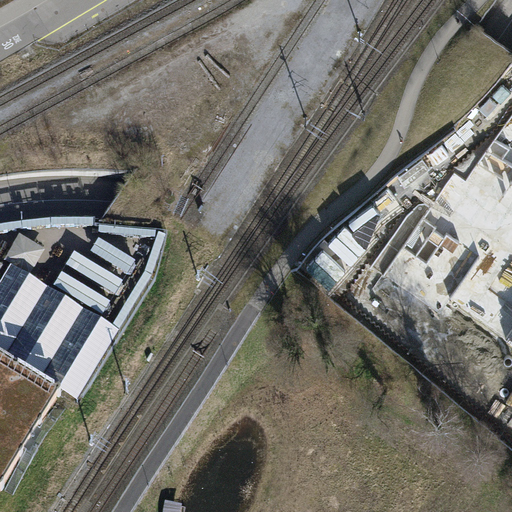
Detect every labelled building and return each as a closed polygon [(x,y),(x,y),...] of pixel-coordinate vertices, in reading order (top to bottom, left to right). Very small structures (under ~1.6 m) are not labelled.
[(511,115),(477,165),(511,189),(511,115)] [(440,317),(511,216),(511,189),(477,165),(466,157),(381,275),(440,317)] [(0,356),(62,394),(78,403),(120,334),(11,269),(0,287),(0,356)] [(0,356),(0,495),(62,394),(0,356)] [(181,511),(182,507),(166,503),(165,509),(164,511),(181,511)]
